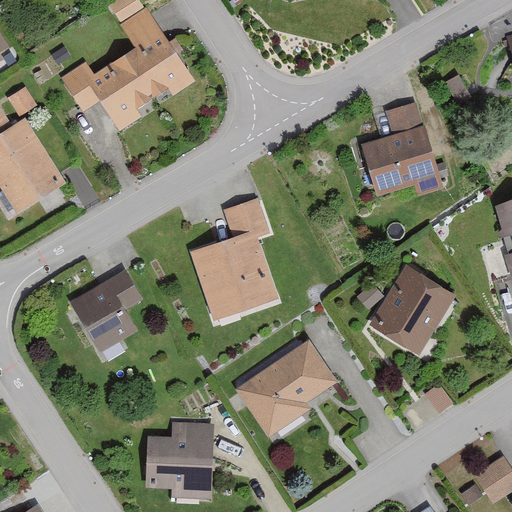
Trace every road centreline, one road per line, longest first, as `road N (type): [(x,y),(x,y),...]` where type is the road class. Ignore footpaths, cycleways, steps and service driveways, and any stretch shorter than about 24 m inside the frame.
road 1 (residential): [(0,354),(103,511),(338,511),(511,395)]
road 2 (residential): [(0,287),(275,122)]
road 3 (residential): [(275,122),(489,0)]
road 4 (residential): [(197,0),(275,122)]
